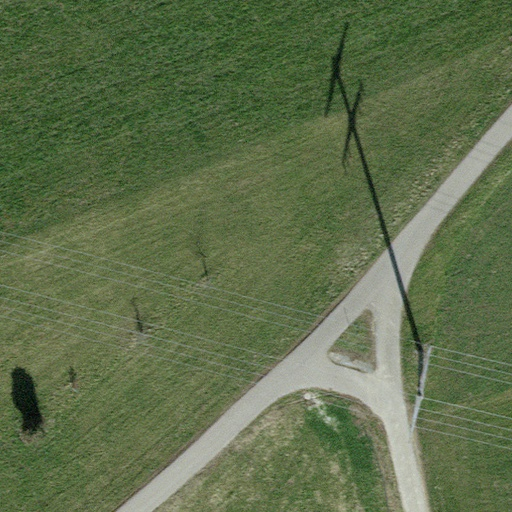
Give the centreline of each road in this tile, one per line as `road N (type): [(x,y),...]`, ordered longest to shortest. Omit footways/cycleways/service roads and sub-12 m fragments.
road 1 (track): [(156,511),(367,338),(511,154)]
road 2 (track): [(367,338),(413,439),(435,511)]
